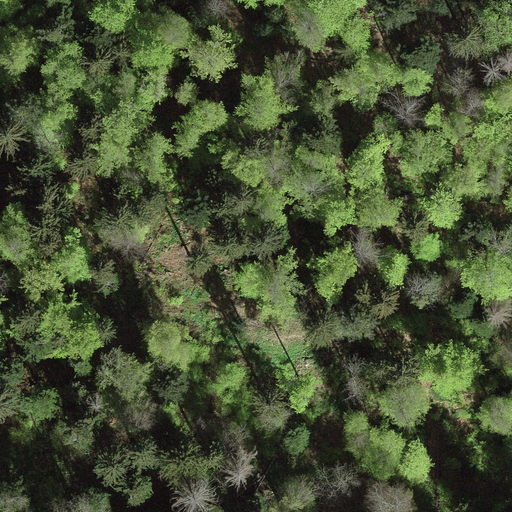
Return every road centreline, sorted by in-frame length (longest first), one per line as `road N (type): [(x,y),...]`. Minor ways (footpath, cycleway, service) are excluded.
road 1 (track): [(511,213),(386,166),(324,81),(220,0)]
road 2 (track): [(256,346),(511,333)]
